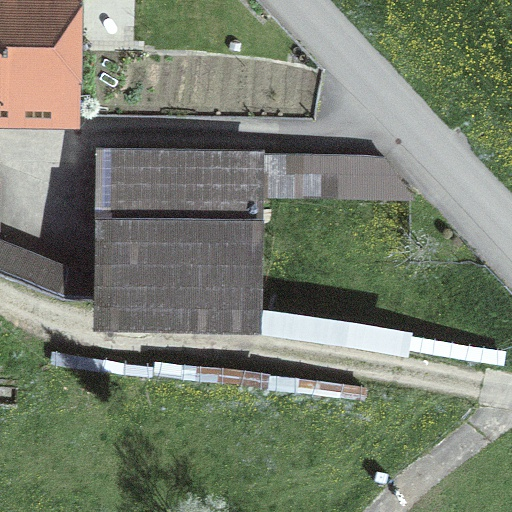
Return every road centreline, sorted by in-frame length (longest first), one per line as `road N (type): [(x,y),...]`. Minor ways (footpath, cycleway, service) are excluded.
road 1 (track): [(511,395),(251,351),(127,344),(0,295)]
road 2 (unclassified): [(511,230),(296,0)]
road 3 (track): [(386,511),(511,402)]
